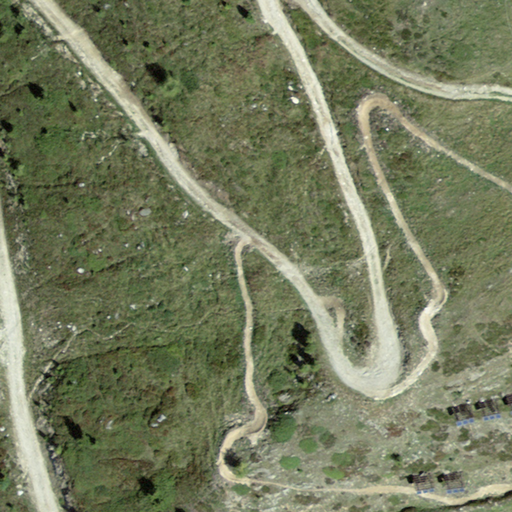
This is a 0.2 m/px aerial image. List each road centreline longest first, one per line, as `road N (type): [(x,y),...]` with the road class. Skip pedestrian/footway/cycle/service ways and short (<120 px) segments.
road 1 (track): [(347,372),(380,380),(388,366),(370,248),(271,0)]
road 2 (track): [(266,247),(194,193),(38,0)]
road 3 (track): [(0,250),(20,415),(49,511)]
road 4 (track): [(307,0),(323,24),(378,65),(450,92),(511,96)]
